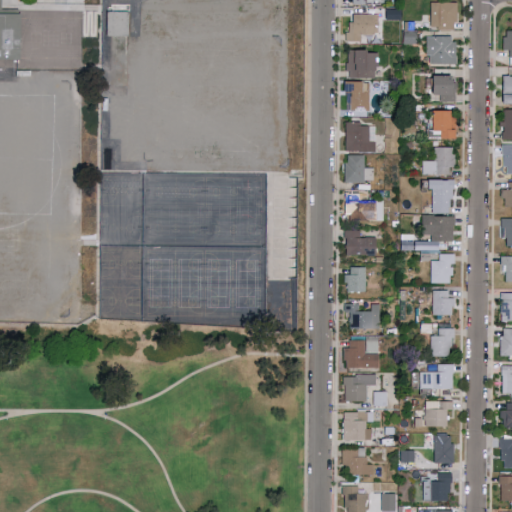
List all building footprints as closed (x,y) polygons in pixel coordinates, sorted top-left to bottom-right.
[(150,38),(148,38),(147,8),(147,0),(176,0),(176,7),(177,38),(150,38)] [(458,2),(432,2),(432,29),(458,28),(458,2)] [(135,96),(114,97),(113,69),(113,14),(136,14),(136,69),(135,96)] [(362,40),(362,34),(380,34),(379,14),(352,14),(352,31),(347,31),(347,41),(362,40)] [(0,15),(28,15),(27,67),(0,67),(0,15)] [(457,35),(428,36),(429,64),(457,63),(457,35)] [(349,50),(349,77),(378,77),(378,50),(349,50)] [(459,75),(439,75),(438,101),(458,102),(459,75)] [(348,110),(371,110),(371,81),(347,81),(348,110)] [(511,109),(505,109),(505,121),(501,121),(502,140),(511,139),(511,109)] [(436,130),(444,130),(444,139),(457,138),(457,110),(436,110),(436,130)] [(377,151),(377,123),(347,124),(348,152),(377,151)] [(424,161),(424,174),(450,174),(450,167),(456,166),(455,146),(435,147),(435,160),(424,161)] [(366,155),(347,154),(346,181),(374,182),(375,167),(366,167),(366,155)] [(433,213),(454,213),(453,179),(433,179),(433,213)] [(362,192),(346,192),(345,220),(384,221),(384,200),(361,200),(362,192)] [(456,216),(423,215),(422,234),(432,234),(432,242),(419,241),(419,249),(440,250),(441,240),(455,241),(456,216)] [(511,245),(511,218),(502,218),(501,228),(507,228),(506,245),(511,245)] [(361,237),(361,230),(347,230),(347,255),(378,255),(378,237),(361,237)] [(432,283),(454,283),(453,263),(456,263),(456,253),(439,254),(440,260),(432,260),(432,283)] [(367,291),(367,266),(351,266),(351,274),(347,274),(347,291),(367,291)] [(434,315),(455,315),(455,297),(450,297),(450,290),(433,290),(434,315)] [(511,321),(511,292),(502,293),(502,322),(511,321)] [(380,329),(380,304),(370,303),(370,311),(360,310),(360,303),(345,303),(345,312),(351,312),(350,328),(380,329)] [(502,356),(511,355),(511,327),(502,328),(502,356)] [(453,328),(438,328),(439,335),(432,336),(432,356),(454,356),(453,328)] [(365,340),(349,340),(349,348),(345,347),(345,367),(379,368),(379,353),(365,353),(365,340)] [(421,372),(421,389),(455,388),(454,364),(438,364),(438,372),(421,372)] [(511,393),(511,365),(502,366),(503,394),(511,393)] [(368,401),(368,385),(377,385),(377,374),(345,375),(345,401),(368,401)] [(387,392),(375,392),(375,405),(387,405),(387,392)] [(447,426),(448,409),(454,410),(454,401),(426,401),(425,426),(447,426)] [(511,402),(507,402),(507,410),(501,410),(501,429),(511,429),(511,402)] [(346,440),(373,440),(373,429),(368,429),(368,412),(345,412),(346,440)] [(454,463),(455,436),(435,435),(434,462),(454,463)] [(511,438),(502,438),(502,468),(511,467),(511,438)] [(343,449),(343,466),(353,466),(352,474),(380,475),(380,465),(367,464),(367,449),(343,449)] [(451,472),(438,473),(439,479),(423,480),(424,501),(452,500),(451,472)] [(511,476),(500,476),(501,501),(511,500),(511,476)] [(358,486),(345,486),(344,511),(367,511),(368,494),(358,494),(358,486)] [(397,511),(396,493),(382,493),(383,511),(397,511)]
